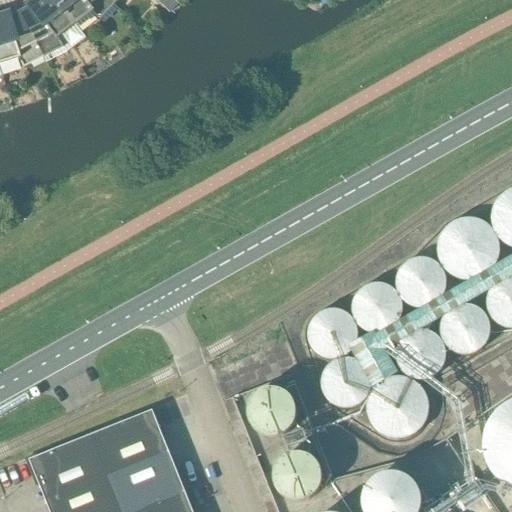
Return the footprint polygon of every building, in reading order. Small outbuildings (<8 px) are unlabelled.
[(76,26),(56,0),(39,0),(38,0),(26,0),(27,1),(28,1),(32,6),(31,6),(35,11),(23,17),(44,59),(64,48),(59,39),(76,26)] [(116,5),(110,0),(56,0),(76,26),(93,13),(100,20),(116,5)] [(174,0),(166,9),(170,13),(178,5),(174,0)] [(0,65),(20,59),(25,69),(44,59),(23,17),(11,23),(9,18),(8,18),(6,12),(7,12),(7,10),(0,12),(0,65)] [(492,217),(493,225),(496,232),(500,239),(507,244),(511,246),(511,189),(509,191),(502,195),(497,201),(494,209),(492,217)] [(437,250),(438,258),(440,265),(445,272),(451,277),(459,281),(467,282),(475,281),(482,279),(489,274),(494,268),(498,260),(499,252),(498,244),(496,237),(491,230),(485,225),(477,221),(470,220),(461,221),(454,223),(447,228),(442,234),(438,242),(437,250)] [(397,284),(397,291),(400,297),(403,302),(408,306),(414,309),(421,310),(427,310),(434,308),(439,304),(443,299),(446,293),(447,286),(447,280),(444,274),(441,268),(436,264),(430,261),(423,260),(417,261),(410,263),(405,267),(401,272),(398,278),(397,284)] [(487,305),(487,311),(489,317),(493,322),(498,326),(503,329),(509,330),(511,329),(511,282),(505,283),(500,285),(494,288),(490,293),(488,299),(487,305)] [(352,310),(352,317),(355,323),(358,328),(363,333),(369,335),(376,336),(382,336),(389,334),(394,330),(398,325),(401,319),(402,312),(402,306),(399,300),(396,294),(391,290),(385,287),(378,286),(372,287),(365,289),(360,293),(356,298),(353,304),(352,310)] [(440,330),(440,336),(442,342),(446,348),(451,352),(457,355),(464,356),(470,355),(476,353),(482,349),(486,344),(489,338),(490,332),(489,325),(487,319),(483,314),(478,309),(472,307),(466,306),(459,306),(453,308),(448,312),(444,317),(441,323),(440,330)] [(307,335),(308,341),(310,347),(314,353),(319,357),(325,360),(331,361),(338,360),(344,358),(349,354),(353,349),(356,343),(357,337),(357,330),(355,324),(351,319),(346,315),(340,312),(333,311),(327,311),(321,313),(315,317),(311,322),(308,328),(307,335)] [(394,355),(395,361),(397,367),(401,373),(406,377),(412,380),(418,381),(425,380),(431,378),(437,374),(441,369),(444,363),(445,357),(444,350),(442,344),(438,339),(433,335),(427,332),(421,331),(414,331),(408,333),(403,337),(398,342),(395,348),(394,355)] [(320,385),(321,392),(323,398),(327,403),(332,407),(338,410),(344,411),(351,411),(357,408),(362,405),(367,400),(369,394),(371,387),(370,381),(368,375),(364,369),(359,365),(353,362),(346,361),(340,361),(334,364),(328,368),(324,373),(321,378),(320,385)] [(367,408),(367,416),(370,424),(375,430),(381,436),(388,439),(396,440),(404,440),(412,437),(419,432),(424,426),(427,419),(429,411),(428,403),(425,395),(421,388),(415,383),(407,380),(399,378),(391,379),(383,382),(377,386),(372,393),(368,400),(367,408)] [(247,414),(248,420),(250,426),(253,431),(258,435),(264,438),(270,439),(276,438),(282,436),(287,432),(291,428),(293,422),(294,416),(294,410),(292,404),(288,399),(283,395),(278,393),(272,392),(266,392),(260,394),(255,398),(251,402),(248,408),(247,414)] [(485,445),(486,458),(490,469),(497,480),(507,488),(511,490),(511,404),(511,405),(500,412),(492,421),(487,433),(485,445)] [(108,478),(170,454),(163,437),(167,436),(156,408),(127,419),(128,422),(92,437),(108,478)] [(108,478),(92,437),(55,451),(54,448),(26,460),(37,488),(40,486),(47,503),(108,478)] [(170,454),(108,478),(121,511),(139,511),(189,492),(180,469),(177,470),(170,454)] [(274,480),(275,486),(277,492),(280,497),(285,501),(291,504),(297,505),(303,504),(309,502),(314,499),(318,494),(320,488),(321,482),(321,476),(319,470),(315,465),(311,461),(305,459),(299,458),(293,458),(287,460),(282,464),(278,469),(275,474),(274,480)] [(366,502),(367,509),(367,511),(422,511),(424,504),(423,497),(421,490),(416,483),(410,479),(404,475),(396,474),(389,475),(382,477),(375,482),(370,487),(367,494),(366,502)] [(121,511),(108,478),(47,503),(50,511),(121,511)] [(197,511),(189,492),(139,511),(197,511)]
